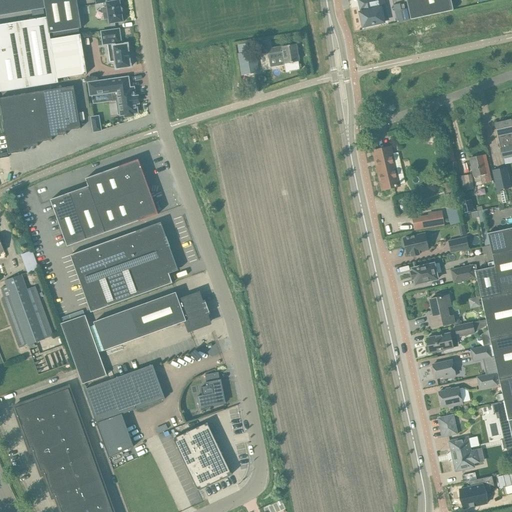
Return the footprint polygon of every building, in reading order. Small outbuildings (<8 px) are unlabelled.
[(0,0),(0,15),(45,8),(43,0),(0,0)] [(77,0),(43,0),(45,8),(45,9),(50,33),(82,28),(77,0)] [(95,0),(96,3),(96,4),(97,4),(106,3),(107,8),(103,8),(104,20),(109,19),(110,23),(109,23),(110,24),(123,22),(124,22),(123,21),(122,13),(123,13),(123,12),(122,13),(122,9),(122,8),(121,8),(120,1),(119,0),(114,1),(114,0),(95,0)] [(382,0),(361,0),(359,0),(361,9),(364,8),(365,11),(365,12),(361,13),(364,26),(372,24),(373,25),(374,24),(383,22),(383,20),(380,10),(385,9),(382,0)] [(451,0),(411,0),(413,7),(408,8),(411,20),(453,10),(451,0)] [(404,21),(401,10),(400,4),(394,5),(397,22),(404,21)] [(408,8),(401,10),(404,21),(411,20),(408,8)] [(0,91),(58,82),(47,17),(0,24),(0,91)] [(120,43),(121,42),(120,34),(119,30),(119,29),(101,32),(103,45),(114,43),(114,44),(115,46),(114,46),(113,46),(113,47),(114,47),(114,54),(109,55),(110,62),(112,61),(115,61),(116,66),(116,68),(116,69),(118,69),(119,68),(128,67),(129,67),(131,67),(130,66),(130,64),(128,46),(127,44),(126,44),(120,45),(119,43),(120,43)] [(87,74),(80,35),(51,39),(58,82),(58,79),(87,74)] [(296,44),(267,49),(269,59),(284,56),(287,72),(300,70),(296,44)] [(242,53),(245,74),(255,72),(253,57),(252,52),(242,53)] [(134,88),(129,89),(128,78),(89,83),(91,95),(111,92),(112,101),(117,100),(119,114),(121,114),(121,115),(125,114),(125,117),(134,116),(133,113),(137,113),(136,104),(139,104),(138,96),(135,97),(134,88)] [(81,128),(74,86),(30,93),(38,142),(52,140),(52,137),(66,134),(66,131),(81,128)] [(38,146),(38,142),(30,93),(0,98),(0,100),(9,154),(24,151),(23,148),(38,146)] [(511,124),(511,120),(495,124),(498,136),(502,158),(507,157),(511,156),(511,124)] [(451,144),(445,146),(448,162),(455,160),(451,144)] [(399,186),(391,147),(373,151),(382,190),(399,186)] [(491,182),(485,155),(470,158),(476,186),(491,182)] [(138,159),(85,179),(88,186),(50,200),(67,247),(158,214),(158,213),(155,214),(150,200),(144,202),(135,178),(142,175),(137,162),(139,161),(138,159)] [(511,188),(507,167),(492,170),(497,195),(501,194),(500,190),(511,188)] [(472,174),(464,176),(467,190),(474,189),(472,174)] [(434,195),(448,192),(446,184),(432,187),(434,195)] [(435,211),(428,213),(428,215),(412,218),(414,231),(437,227),(435,211)] [(70,255),(91,312),(172,283),(169,274),(178,270),(161,222),(136,231),(70,255)] [(492,254),(511,249),(511,227),(487,233),(492,253),(492,254)] [(427,241),(425,234),(409,237),(407,237),(407,238),(403,239),(404,241),(402,242),(403,247),(405,248),(407,255),(411,254),(411,256),(419,255),(419,252),(428,250),(428,249),(430,248),(431,247),(431,246),(432,245),(432,244),(431,244),(431,243),(431,242),(430,242),(429,241),(428,241),(427,241)] [(469,249),(466,237),(448,241),(451,253),(464,250),(464,251),(469,250),(469,249)] [(511,249),(492,254),(493,260),(495,266),(501,295),(511,292),(511,249)] [(28,272),(39,269),(34,250),(23,253),(28,272)] [(416,284),(423,283),(429,282),(429,281),(437,279),(436,272),(433,272),(432,264),(412,269),(413,271),(411,272),(413,279),(414,279),(416,284)] [(451,270),(454,283),(477,278),(481,299),(501,295),(495,266),(474,271),(472,265),(451,270)] [(27,289),(22,275),(5,281),(7,286),(1,288),(4,298),(1,299),(19,348),(28,345),(45,339),(53,336),(36,286),(27,289)] [(176,292),(94,322),(104,351),(186,321),(190,330),(209,323),(206,314),(208,313),(204,303),(202,303),(199,294),(179,301),(176,292)] [(511,292),(501,295),(481,299),(490,339),(511,334),(511,292)] [(450,306),(448,295),(430,299),(433,315),(429,316),(432,328),(454,323),(453,316),(449,316),(447,307),(450,306)] [(61,324),(83,384),(107,375),(85,315),(61,324)] [(450,333),(451,338),(457,337),(475,333),(472,322),(455,326),(456,332),(450,333)] [(450,333),(427,338),(428,346),(427,346),(428,353),(430,352),(430,353),(437,351),(437,353),(444,351),(443,350),(453,348),(451,338),(450,333)] [(511,376),(511,334),(490,339),(499,380),(511,376)] [(491,357),(489,346),(471,350),(474,361),(491,357)] [(456,376),(452,360),(432,365),(436,379),(443,377),(443,379),(456,376)] [(84,389),(109,458),(133,447),(132,443),(129,444),(119,415),(165,399),(155,370),(153,370),(152,367),(154,367),(153,365),(84,389)] [(201,388),(202,396),(197,397),(200,408),(208,406),(208,407),(226,403),(221,379),(220,380),(218,372),(205,375),(206,382),(205,382),(206,387),(201,388)] [(497,385),(495,373),(477,377),(480,389),(497,385)] [(511,419),(511,376),(499,380),(502,394),(503,400),(504,401),(506,411),(508,420),(511,419)] [(15,408),(14,408),(20,425),(21,425),(24,432),(22,432),(28,449),(31,448),(39,472),(42,470),(51,494),(54,493),(60,511),(114,511),(109,495),(107,495),(104,488),(106,488),(100,471),(98,472),(96,465),(98,464),(92,448),(90,448),(87,441),(89,441),(83,424),(81,424),(79,417),(80,417),(70,388),(69,389),(68,386),(62,389),(63,391),(56,393),(55,391),(38,397),(39,399),(32,402),(31,400),(14,406),(15,408)] [(463,404),(459,388),(438,392),(442,407),(449,405),(450,407),(463,404)] [(506,411),(504,401),(492,403),(494,414),(506,411)] [(457,434),(453,415),(438,418),(442,437),(457,434)] [(174,439),(198,491),(232,475),(207,423),(174,439)] [(470,452),(467,438),(449,442),(452,453),(453,453),(455,460),(453,460),(456,471),(474,467),(473,463),(484,460),(482,449),(470,452)] [(475,473),(462,475),(463,482),(476,480),(475,473)] [(511,473),(498,477),(501,488),(511,485),(511,473)] [(470,487),(459,489),(464,508),(487,503),(485,492),(490,491),(489,487),(494,486),(492,476),(469,481),(470,487)]
